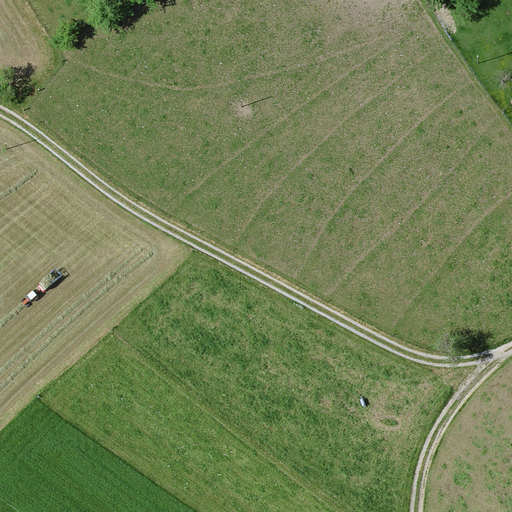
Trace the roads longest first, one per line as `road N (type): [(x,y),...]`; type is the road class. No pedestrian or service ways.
road 1 (track): [(511,353),(423,363),(148,221),(0,116)]
road 2 (track): [(511,353),(438,428),(420,469),(415,511)]
